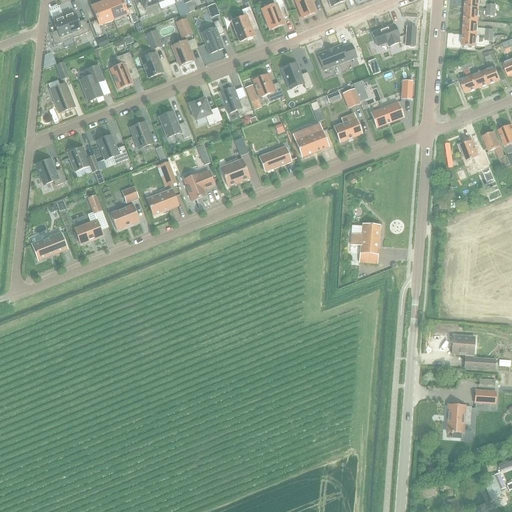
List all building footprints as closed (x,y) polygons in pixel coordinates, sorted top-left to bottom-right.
[(109,0),(106,1),(113,21),(128,15),(131,24),(137,22),(131,7),(126,9),(122,0),(109,0)] [(158,3),(156,0),(140,0),(141,2),(135,4),(141,18),(146,16),(144,9),(158,3)] [(284,8),(280,0),(272,0),(274,5),(261,10),(269,31),(284,25),(278,10),(284,8)] [(293,0),(301,18),(316,12),(311,0),(293,0)] [(464,0),(464,9),(479,10),(479,0),(464,0)] [(49,11),(58,9),(57,1),(48,3),(49,11)] [(113,21),(106,1),(100,4),(99,2),(92,5),(92,7),(91,7),(96,21),(91,23),(97,38),(103,35),(99,26),(113,21)] [(215,4),(207,7),(212,18),(219,15),(215,4)] [(241,10),(244,17),(231,22),(239,43),(247,40),(247,41),(253,39),(252,37),(254,37),(248,22),(254,20),(249,7),(241,10)] [(478,22),(479,10),(464,9),(463,21),(478,22)] [(75,14),(64,18),(72,39),(90,32),(85,20),(78,23),(75,14)] [(184,15),(174,19),(182,38),(191,35),(185,20),(184,15)] [(72,39),(64,18),(53,22),(57,31),(50,34),(55,46),(72,39)] [(157,33),(172,30),(170,19),(155,22),(157,33)] [(224,49),(219,36),(224,34),(219,21),(213,23),(215,28),(200,34),(209,54),(224,49)] [(477,34),(478,22),(463,21),(462,33),(477,34)] [(140,23),(135,25),(138,32),(143,30),(140,23)] [(394,25),(372,34),(377,47),(386,43),(388,47),(399,42),(398,38),(399,38),(394,25)] [(405,46),(415,47),(416,28),(406,28),(405,46)] [(151,50),(161,46),(155,31),(146,35),(151,50)] [(476,47),(477,34),(462,33),(462,46),(476,47)] [(186,41),(171,47),(179,66),(194,61),(186,41)] [(340,46),(317,55),(323,70),(356,57),(351,44),(341,48),(340,46)] [(487,62),(493,59),(490,52),(484,54),(487,62)] [(44,56),(43,70),(56,64),(51,53),(44,56)] [(127,71),(135,68),(129,53),(116,58),(119,66),(109,69),(118,90),(132,84),(127,71)] [(148,78),(163,73),(155,53),(140,59),(148,78)] [(471,59),(466,61),(469,69),(474,67),(471,59)] [(511,75),(511,60),(503,64),(508,77),(511,75)] [(469,69),(466,61),(460,64),(463,71),(469,69)] [(69,77),(63,63),(55,66),(61,80),(69,77)] [(296,63),(281,69),(289,90),(303,84),(305,89),(312,86),(307,73),(301,76),(296,63)] [(88,102),(102,96),(97,83),(103,81),(97,66),(85,71),(88,78),(79,81),(88,102)] [(495,67),(483,72),(489,85),(501,80),(495,67)] [(489,85),(483,72),(472,76),(477,90),(489,85)] [(259,98),(267,95),(270,102),(283,97),(278,83),(272,86),(267,74),(252,80),(259,98)] [(477,90),(472,76),(460,81),(465,94),(477,90)] [(402,81),(401,99),(411,100),(412,82),(402,81)] [(50,90),(59,113),(74,107),(65,84),(50,90)] [(254,111),(261,108),(252,86),(245,89),(254,111)] [(239,116),(251,111),(246,98),(238,101),(233,88),(219,93),(228,114),(237,111),(239,116)] [(354,90),(343,94),(348,109),(359,104),(354,90)] [(209,111),(205,99),(197,102),(196,101),(191,103),(190,105),(189,105),(195,121),(205,117),(209,126),(222,121),(217,108),(209,111)] [(313,111),(319,109),(316,102),(310,105),(313,111)] [(397,103),(370,113),(376,129),(403,118),(397,103)] [(178,125),(173,111),(158,117),(166,138),(181,133),(184,139),(190,137),(184,123),(178,125)] [(341,119),(343,124),(334,127),(340,143),(361,135),(353,114),(341,119)] [(145,122),(130,128),(138,149),(153,143),(145,122)] [(281,124),(276,126),(279,134),(285,132),(281,124)] [(295,141),(302,158),(328,148),(319,124),(301,131),(304,138),(295,141)] [(502,139),(508,155),(511,153),(511,145),(511,144),(511,128),(511,125),(499,130),(502,139)] [(510,165),(507,157),(506,156),(504,156),(498,141),(497,141),(494,132),(483,137),(489,152),(495,149),(502,168),(510,165)] [(123,146),(117,149),(111,136),(97,141),(104,161),(112,157),(115,165),(128,159),(123,146)] [(248,153),(242,139),(234,142),(240,156),(248,153)] [(473,141),(460,146),(467,162),(473,159),(477,169),(489,164),(484,152),(478,154),(473,141)] [(203,145),(196,148),(200,157),(207,154),(203,145)] [(74,173),(89,167),(92,173),(99,171),(93,156),(87,158),(82,147),(75,150),(74,148),(67,151),(68,153),(67,153),(74,173)] [(161,147),(155,149),(160,161),(166,158),(161,147)] [(259,158),(265,173),(291,162),(285,147),(259,158)] [(97,148),(92,150),(95,159),(101,157),(97,148)] [(237,162),(236,159),(226,163),(227,166),(220,168),(227,187),(249,179),(242,160),(237,162)] [(66,182),(61,169),(55,172),(50,160),(35,165),(43,185),(53,181),(55,186),(66,182)] [(168,163),(160,166),(167,186),(176,183),(168,163)] [(206,196),(204,190),(214,186),(208,171),(198,175),(183,181),(191,202),(206,196)] [(122,192),(126,203),(138,199),(133,188),(122,192)] [(153,216),(178,207),(171,190),(146,200),(153,216)] [(93,214),(101,211),(95,196),(88,199),(93,214)] [(63,200),(57,203),(61,212),(67,209),(63,200)] [(132,205),(110,214),(116,231),(139,222),(132,205)] [(93,239),(93,240),(103,236),(96,220),(74,229),(76,233),(74,234),(77,242),(79,241),(80,245),(90,241),(89,240),(93,239)] [(350,245),(360,246),(358,263),(377,264),(380,226),(361,225),(361,227),(353,226),(351,228),(350,245)] [(45,234),(30,239),(32,244),(31,245),(38,262),(54,255),(67,250),(61,233),(48,239),(47,238),(47,239),(45,234)] [(465,354),(465,358),(465,368),(495,370),(495,360),(473,358),(475,338),(467,337),(455,336),(455,344),(452,344),(451,353),(465,354)] [(494,405),(495,392),(475,391),(474,403),(494,405)] [(464,407),(448,405),(446,432),(450,433),(450,434),(452,434),(452,438),(460,438),(461,433),(463,434),(463,424),(469,424),(470,408),(464,407)] [(491,445),(475,450),(477,456),(493,451),(491,445)] [(511,460),(498,466),(500,472),(511,466),(511,460)] [(492,474),(499,471),(495,461),(488,464),(492,474)] [(498,473),(493,476),(500,490),(505,487),(498,473)] [(493,476),(482,481),(490,499),(502,494),(500,490),(493,476)] [(432,487),(423,490),(426,499),(435,495),(432,487)]
